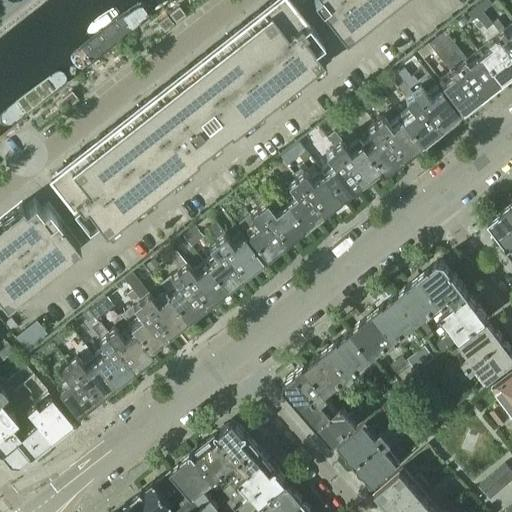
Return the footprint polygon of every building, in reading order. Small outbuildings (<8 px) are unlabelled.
[(105,228),(197,156),(196,154),(229,128),(231,130),(323,57),(314,46),(323,39),(291,0),(268,0),(172,76),(158,87),(48,174),(52,178),(88,224),(97,217),(105,228)] [(315,0),(345,36),(390,0),(315,0)] [(481,1),(468,11),(473,17),(476,15),(479,19),(483,24),(484,24),(486,28),(492,23),(482,10),(486,7),(481,1)] [(144,2),(69,61),(82,77),(156,18),(144,2)] [(179,7),(170,15),(176,22),(185,15),(179,7)] [(168,16),(159,23),(165,31),(174,24),(168,16)] [(479,19),(475,22),(479,28),(483,24),(479,19)] [(511,57),(511,26),(505,31),(496,19),(492,23),(498,30),(494,34),(511,57)] [(491,43),(478,52),(500,79),(511,69),(511,57),(494,34),(498,30),(492,23),(486,28),(484,24),(479,28),(491,43)] [(480,94),(500,79),(478,52),(466,61),(442,31),(438,34),(458,61),(456,63),(480,94)] [(462,109),(480,94),(456,63),(458,61),(438,34),(432,39),(440,50),(452,66),(448,69),(451,73),(441,82),(462,109)] [(423,57),(433,49),(428,42),(418,50),(423,57)] [(410,75),(404,66),(398,71),(404,79),(410,75)] [(65,68),(0,118),(0,119),(10,132),(75,81),(65,68)] [(412,89),(418,85),(411,75),(405,80),(412,89)] [(398,85),(406,95),(411,91),(403,80),(398,85)] [(439,127),(459,111),(438,84),(426,94),(418,86),(411,91),(439,127)] [(73,91),(63,98),(69,106),(79,99),(73,91)] [(410,105),(399,114),(420,142),(439,127),(411,91),(406,95),(403,97),(410,105)] [(362,104),(357,98),(351,103),(355,109),(362,104)] [(381,114),(373,120),(401,156),(420,142),(399,114),(388,123),(381,114)] [(401,156),(373,120),(366,126),(373,136),(361,144),(379,166),(382,171),(401,156)] [(334,131),(326,137),(333,145),(339,140),(340,139),(334,131)] [(333,145),(332,146),(360,181),(379,166),(361,144),(357,139),(346,148),(339,140),(333,145)] [(341,196),(360,181),(332,146),(325,151),(331,159),(320,168),(341,196)] [(302,170),(295,175),(322,210),(341,196),(320,168),(308,178),(302,170)] [(293,190),(282,198),(303,226),(322,210),(295,175),(287,182),(293,190)] [(250,182),(243,188),(285,240),(303,226),(282,198),(270,208),(250,182)] [(252,209),(249,211),(255,219),(244,228),(266,255),(285,240),(243,188),(238,192),(252,209)] [(0,219),(0,295),(6,303),(80,245),(48,205),(42,210),(34,200),(25,207),(21,202),(0,219)] [(493,222),(511,247),(511,246),(511,203),(507,207),(505,205),(494,215),(493,222)] [(192,243),(204,234),(195,224),(184,233),(192,243)] [(223,232),(215,238),(243,273),(263,257),(241,230),(229,240),(223,232)] [(243,273),(215,238),(208,244),(213,252),(204,260),(225,287),(243,273)] [(169,257),(178,267),(205,302),(225,287),(204,260),(193,269),(186,260),(177,250),(169,257)] [(146,264),(151,270),(159,263),(154,257),(146,264)] [(450,293),(457,301),(470,291),(446,260),(439,259),(420,273),(441,300),(450,293)] [(187,317),(205,302),(178,267),(170,274),(176,281),(165,290),(187,317)] [(148,291),(132,269),(124,276),(141,297),(148,291)] [(420,273),(397,291),(418,319),(415,321),(424,333),(431,329),(421,316),(441,300),(420,273)] [(140,297),(133,288),(126,293),(134,302),(140,297)] [(148,291),(141,297),(168,332),(187,317),(165,290),(155,299),(148,291)] [(415,321),(418,319),(397,291),(375,309),(396,336),(392,339),(401,351),(408,346),(398,334),(415,321)] [(488,315),(470,291),(457,301),(443,312),(455,327),(438,340),(439,342),(433,348),(437,353),(488,315)] [(90,308),(94,314),(97,318),(115,304),(107,295),(90,308)] [(149,346),(168,332),(141,297),(133,303),(139,311),(128,319),(149,346)] [(94,314),(90,308),(83,314),(87,319),(94,314)] [(375,309),(352,327),(373,354),(392,339),(396,336),(375,309)] [(5,322),(12,330),(18,325),(11,317),(5,322)] [(37,319),(16,335),(26,348),(47,332),(37,319)] [(114,325),(107,330),(135,365),(153,351),(149,346),(128,319),(128,320),(131,324),(120,333),(114,325)] [(487,380),(511,361),(511,351),(488,319),(458,342),(470,357),(465,357),(462,360),(449,369),(454,375),(457,373),(466,366),(471,372),(475,369),(477,365),(487,380)] [(93,327),(100,336),(107,330),(100,321),(93,327)] [(354,370),(373,354),(352,327),(329,345),(351,372),(347,375),(357,387),(363,382),(354,370)] [(116,380),(135,365),(107,330),(98,338),(104,346),(94,354),(116,380)] [(63,340),(57,333),(50,338),(56,345),(63,340)] [(50,339),(31,353),(37,360),(55,347),(50,339)] [(0,360),(13,350),(8,343),(0,350),(0,360)] [(329,345),(306,363),(328,389),(347,374),(347,375),(351,372),(329,345)] [(426,346),(412,357),(420,367),(434,356),(426,346)] [(76,355),(69,360),(96,395),(116,380),(94,354),(83,362),(76,355)] [(403,354),(392,362),(398,370),(409,362),(403,354)] [(96,395),(69,360),(60,367),(66,375),(56,383),(77,411),(96,395)] [(306,408),(327,390),(328,389),(306,363),(305,362),(286,377),(285,384),(306,408)] [(411,363),(400,372),(404,378),(415,370),(411,363)] [(30,370),(25,365),(18,371),(22,376),(30,370)] [(466,366),(457,373),(462,380),(471,373),(471,372),(466,366)] [(511,406),(511,367),(493,382),(511,406)] [(21,378),(16,372),(7,380),(12,385),(21,378)] [(432,382),(423,389),(433,401),(442,394),(432,382)] [(385,383),(376,389),(381,396),(390,390),(385,383)] [(334,441),(335,440),(358,420),(351,411),(364,399),(372,408),(377,403),(362,386),(343,403),(340,405),(337,402),(334,405),(337,408),(324,420),(321,417),(316,420),(334,441)] [(306,408),(316,420),(321,417),(324,420),(337,408),(334,405),(331,407),(326,402),(332,397),(327,390),(306,408)] [(0,440),(15,427),(11,423),(17,419),(0,399),(0,396),(5,392),(0,395),(0,440)] [(27,407),(37,419),(50,435),(72,418),(50,393),(37,403),(34,400),(27,407)] [(464,401),(448,415),(489,464),(505,450),(464,401)] [(427,403),(417,412),(422,417),(432,409),(427,403)] [(495,416),(504,409),(499,403),(490,410),(495,416)] [(504,409),(495,416),(499,422),(509,416),(504,409)] [(397,429),(401,434),(415,422),(410,417),(397,429)] [(37,419),(19,432),(32,448),(38,444),(38,445),(50,435),(37,419)] [(231,421),(195,449),(215,476),(231,464),(257,443),(238,421),(231,421)] [(338,443),(356,463),(397,429),(391,423),(376,435),(364,421),(338,443)] [(17,460),(32,448),(19,432),(15,427),(0,440),(0,449),(8,459),(17,460)] [(397,429),(356,463),(374,483),(399,461),(386,447),(402,434),(401,434),(397,429)] [(268,456),(257,443),(231,464),(233,466),(238,463),(248,473),(268,456)] [(206,489),(206,483),(215,476),(195,449),(172,467),(195,493),(211,511),(218,511),(216,509),(219,506),(206,489)] [(239,507),(242,511),(246,511),(287,478),(268,456),(248,473),(242,478),(245,481),(241,484),(235,477),(223,487),(231,497),(228,500),(233,506),(244,496),(243,494),(249,489),(246,486),(248,485),(256,493),(239,507)] [(511,477),(511,469),(505,461),(480,484),(491,496),(511,477)] [(375,488),(395,511),(421,489),(420,488),(427,482),(419,473),(412,479),(401,466),(375,488)] [(211,511),(195,493),(172,467),(114,511),(211,511)] [(289,511),(304,500),(289,483),(254,511),(289,511)] [(395,511),(440,511),(421,489),(395,511)] [(314,511),(304,500),(289,511),(314,511)]
